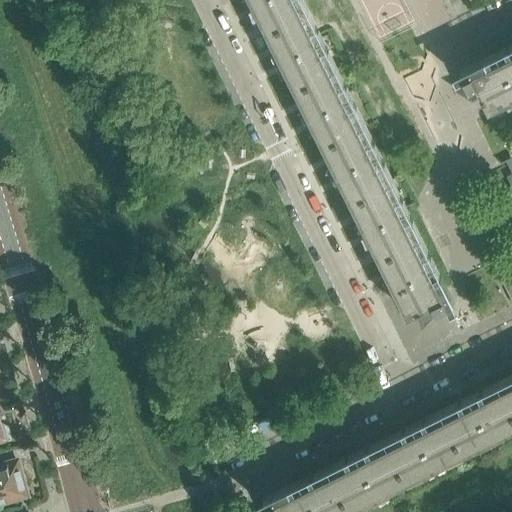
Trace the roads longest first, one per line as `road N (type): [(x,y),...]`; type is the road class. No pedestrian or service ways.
road 1 (residential): [(397,393),(207,0)]
road 2 (tertiary): [(81,506),(0,223)]
road 3 (residential): [(236,471),(397,393)]
road 4 (residential): [(397,393),(511,336)]
